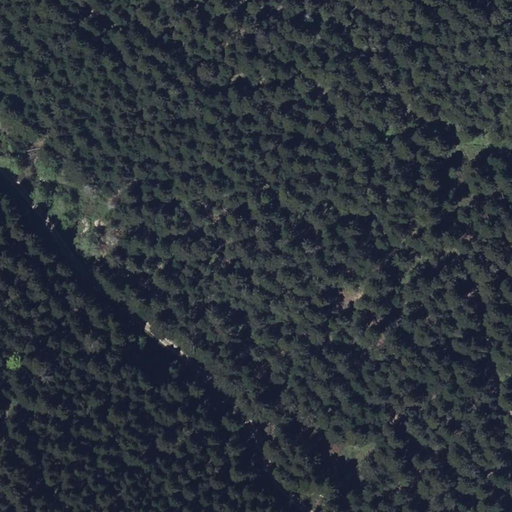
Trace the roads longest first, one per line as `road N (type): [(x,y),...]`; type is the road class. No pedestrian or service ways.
road 1 (track): [(511,501),(352,277),(363,195),(356,165),(338,151),(248,128),(191,92),(143,43),(63,0)]
road 2 (track): [(323,0),(375,75),(464,161),(473,186),(473,285),(511,436)]
road 3 (track): [(0,163),(77,267),(237,402),(272,475),(307,511)]
